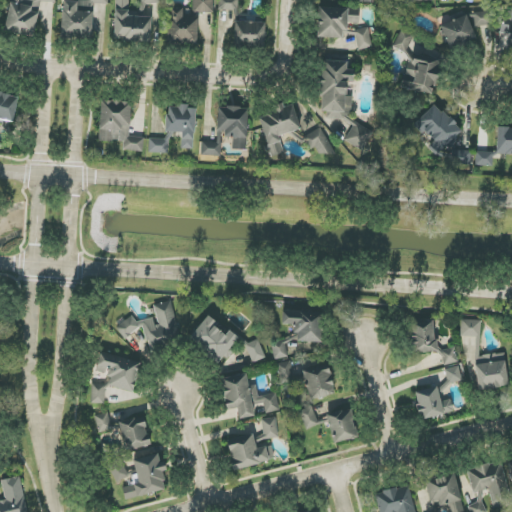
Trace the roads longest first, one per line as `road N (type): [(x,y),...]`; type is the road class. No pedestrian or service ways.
road 1 (secondary): [(511,201),(0,170)]
road 2 (secondary): [(0,266),(511,294)]
road 3 (residential): [(511,427),(182,511)]
road 4 (tertiary): [(40,174),(30,353),(33,412),(51,475)]
road 5 (tertiary): [(51,475),(77,177)]
road 6 (residential): [(80,71),(268,74),(288,51),(289,0)]
